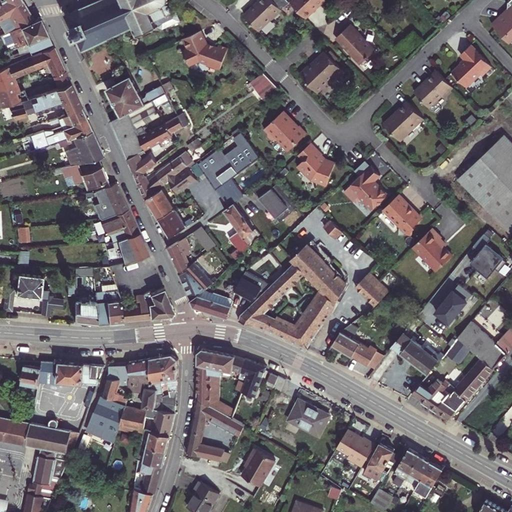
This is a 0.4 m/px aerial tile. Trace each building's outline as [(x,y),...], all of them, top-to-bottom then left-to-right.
[(34,18),(23,0),(1,0),(0,1),(0,20),(9,15),(16,27),(34,18)] [(99,0),(65,14),(82,52),(109,38),(131,28),(135,36),(137,35),(139,36),(139,34),(156,26),(163,28),(180,20),(176,9),(171,9),(169,5),(170,4),(169,2),(170,1),(169,0),(99,0)] [(245,16),(258,30),(271,18),(272,20),(282,10),(272,0),(259,0),(252,7),(253,8),(245,16)] [(291,0),(290,1),(306,18),(314,11),(313,10),(323,0),(291,0)] [(511,0),(509,0),(508,2),(508,15),(502,20),(501,19),(494,26),(509,42),(511,41),(511,42),(511,0)] [(0,20),(0,24),(5,32),(16,27),(9,15),(0,20)] [(35,19),(9,31),(17,46),(19,46),(22,54),(31,51),(53,42),(41,17),(35,19)] [(375,49),(351,23),(341,33),(343,35),(338,39),(347,49),(346,50),(353,57),(354,56),(359,62),(362,62),(375,49)] [(214,46),(208,44),(201,30),(195,33),(183,39),(188,50),(184,52),(190,65),(200,60),(208,63),(210,66),(216,68),(219,67),(221,68),(229,47),(219,44),(218,47),(214,46)] [(404,57),(422,40),(414,31),(395,47),(404,57)] [(465,59),(452,72),(466,87),(480,73),(482,75),(491,66),(470,44),(460,54),(465,59)] [(0,68),(0,67),(0,101),(2,106),(16,102),(22,100),(22,99),(28,97),(26,92),(25,90),(25,89),(24,89),(23,89),(22,89),(19,90),(13,76),(27,71),(35,68),(48,62),(59,87),(63,85),(70,82),(66,72),(55,47),(1,69),(0,68)] [(331,50),(327,54),(334,61),(338,57),(331,50)] [(334,83),(345,72),(334,61),(327,54),(325,52),(314,62),(316,64),(311,68),(308,65),(299,73),(317,92),(330,79),(334,83)] [(482,75),(486,79),(495,70),(491,66),(482,75)] [(107,89),(122,116),(166,92),(163,85),(148,92),(147,96),(143,98),(128,69),(123,71),(113,76),(117,83),(107,89)] [(453,87),(436,70),(426,79),(427,80),(422,84),(422,83),(413,91),(429,107),(437,100),(436,99),(440,95),(443,97),(453,87)] [(251,81),(256,89),(270,79),(264,72),(251,81)] [(256,89),(263,98),(278,87),(270,79),(256,89)] [(166,92),(168,96),(171,94),(169,91),(174,88),(170,81),(163,85),(166,92)] [(22,99),(22,100),(24,105),(11,109),(11,110),(14,118),(27,114),(27,115),(36,112),(36,114),(61,105),(65,114),(82,106),(70,82),(63,85),(59,87),(51,90),(46,91),(39,93),(35,95),(28,97),(22,99)] [(122,116),(112,121),(127,158),(145,149),(145,150),(152,146),(159,142),(173,135),(172,132),(175,131),(180,129),(184,126),(179,116),(147,133),(143,126),(161,116),(156,106),(170,99),(168,96),(166,92),(122,116)] [(2,106),(4,113),(11,110),(11,109),(24,105),(22,100),(16,102),(2,106)] [(424,119),(407,101),(396,111),(397,112),(393,116),(392,116),(384,123),(396,136),(405,136),(406,133),(411,128),(413,129),(424,119)] [(87,118),(82,106),(65,114),(58,117),(45,122),(47,125),(59,120),(62,126),(63,128),(73,123),(73,125),(87,118)] [(283,111),(264,129),(268,134),(268,137),(271,139),(273,140),(274,139),(275,141),(277,139),(289,151),(307,133),(300,125),(296,129),(292,124),(294,123),(283,111)] [(189,124),(183,113),(178,115),(179,116),(184,126),(189,124)] [(73,136),(92,128),(87,118),(73,125),(73,123),(63,128),(64,130),(54,134),(54,133),(45,136),(44,131),(44,130),(26,136),(27,140),(32,139),(35,150),(49,144),(48,141),(50,141),(52,143),(59,141),(67,138),(73,136)] [(98,156),(104,154),(92,128),(73,136),(78,146),(66,151),(71,164),(84,160),(98,156)] [(221,149),(199,165),(205,173),(217,189),(228,181),(236,192),(244,195),(232,178),(260,157),(243,133),(234,139),(240,147),(227,157),(221,149)] [(461,170),(455,176),(511,234),(511,232),(511,142),(504,134),(464,173),(461,170)] [(198,137),(188,145),(192,151),(202,143),(198,137)] [(59,141),(61,146),(69,143),(67,138),(59,141)] [(159,142),(152,146),(154,151),(162,147),(159,142)] [(298,155),(303,161),(317,147),(311,142),(298,155)] [(323,160),(320,157),(323,154),(317,147),(303,161),(297,166),(305,175),(309,175),(315,180),(327,185),(335,163),(326,159),(325,159),(324,159),(324,160),(323,160)] [(145,149),(127,158),(136,176),(143,172),(137,161),(147,154),(145,150),(145,149)] [(170,182),(189,168),(187,166),(194,161),(186,151),(156,174),(157,174),(163,183),(165,182),(168,180),(170,182)] [(137,161),(143,172),(158,162),(151,152),(147,154),(137,161)] [(53,170),(54,174),(63,171),(69,185),(84,179),(87,186),(92,184),(95,191),(110,185),(98,156),(84,160),(71,164),(66,166),(53,170)] [(192,167),(199,177),(204,173),(198,163),(192,167)] [(372,165),(345,191),(354,201),(360,196),(373,210),(389,194),(380,186),(379,187),(374,182),(381,175),(372,165)] [(189,168),(170,182),(178,193),(197,179),(189,168)] [(163,183),(157,174),(148,180),(146,175),(137,180),(146,199),(162,189),(161,186),(163,183)] [(267,179),(252,189),(258,198),(260,196),(263,199),(264,198),(266,201),(265,202),(279,222),(298,205),(279,183),(273,187),(267,179)] [(228,181),(217,189),(229,206),(235,202),(236,201),(244,195),(236,192),(228,181)] [(110,215),(128,208),(116,182),(110,185),(95,191),(100,202),(101,202),(106,213),(109,212),(110,215)] [(146,199),(158,218),(175,208),(162,189),(146,199)] [(416,212),(417,211),(399,193),(383,209),(400,226),(399,234),(412,235),(412,230),(416,227),(414,225),(422,218),(416,212)] [(239,230),(229,238),(237,248),(231,253),(235,260),(249,245),(248,244),(257,236),(257,237),(259,235),(237,205),(235,202),(229,206),(224,210),(239,230)] [(127,236),(139,231),(128,208),(110,215),(101,219),(105,232),(110,235),(124,230),(127,236)] [(175,208),(158,218),(170,237),(187,227),(190,225),(189,222),(185,225),(175,208)] [(331,219),(324,226),(335,238),(343,231),(331,219)] [(28,225),(18,226),(20,241),(30,240),(28,225)] [(199,239),(201,242),(209,236),(202,226),(194,232),(199,239)] [(413,247),(436,271),(453,255),(438,241),(442,237),(432,228),(413,247)] [(118,239),(125,262),(137,258),(148,253),(139,231),(127,236),(118,239)] [(201,242),(208,251),(213,247),(216,245),(209,236),(201,242)] [(191,248),(190,245),(185,248),(180,240),(174,243),(167,247),(180,274),(190,265),(186,255),(190,252),(189,249),(191,248)] [(265,312),(305,273),(322,290),(335,304),(347,283),(308,243),(291,258),(295,262),(285,271),(272,284),(254,301),(241,314),(239,320),(258,326),(260,320),(258,320),(265,312)] [(507,261),(486,244),(472,261),(479,267),(477,269),(488,278),(496,268),(499,271),(507,261)] [(28,255),(19,254),(19,265),(28,265),(28,255)] [(180,274),(191,299),(196,296),(196,295),(198,294),(204,290),(216,280),(214,278),(212,280),(195,261),(190,265),(180,274)] [(234,291),(254,301),(272,284),(246,271),(243,277),(234,291)] [(12,310),(14,292),(43,296),(41,313),(50,314),(51,307),(62,308),(63,298),(52,297),(53,294),(48,294),(49,287),(42,287),(43,275),(19,272),(19,275),(17,288),(13,288),(6,287),(3,309),(12,310)] [(389,291),(369,272),(355,287),(375,305),(389,291)] [(462,280),(437,311),(452,323),(477,293),(462,280)] [(102,292),(95,293),(96,301),(99,323),(124,320),(122,308),(121,298),(116,283),(101,285),(102,292)] [(146,306),(148,317),(171,314),(174,310),(164,287),(151,293),(150,290),(144,293),(144,294),(146,306)] [(322,290),(316,299),(331,312),(335,304),(322,290)] [(191,299),(195,307),(197,310),(197,311),(198,311),(203,310),(204,310),(205,309),(228,317),(232,305),(233,302),(232,299),(231,299),(214,293),(208,297),(198,294),(196,295),(196,296),(191,299)] [(122,308),(124,320),(148,317),(146,306),(144,294),(136,295),(136,300),(139,300),(140,305),(122,308)] [(276,317),(266,329),(307,349),(316,334),(331,312),(316,299),(296,327),(292,325),(276,317)] [(76,300),(75,320),(99,323),(96,301),(89,301),(76,300)] [(485,316),(480,311),(476,316),(481,321),(485,316)] [(258,326),(266,329),(276,317),(265,312),(258,320),(260,320),(258,326)] [(472,321),(458,337),(482,358),(493,368),(494,368),(511,349),(511,327),(497,343),(472,321)] [(333,344),(368,365),(377,350),(378,349),(371,345),(369,347),(353,338),(359,328),(351,323),(341,330),(333,344)] [(404,332),(392,346),(428,373),(442,357),(443,357),(445,355),(441,352),(439,354),(435,351),(429,347),(426,346),(424,348),(412,339),(404,332)] [(471,348),(459,339),(448,353),(460,362),(471,348)] [(236,355),(203,348),(199,352),(198,363),(211,366),(211,373),(221,374),(222,374),(223,369),(233,371),(233,368),(236,355)] [(368,365),(374,369),(385,355),(377,350),(368,365)] [(173,353),(164,355),(168,379),(170,394),(163,396),(162,402),(176,405),(178,377),(179,358),(173,353)] [(162,402),(163,396),(163,393),(164,393),(162,380),(168,379),(164,355),(151,357),(151,369),(151,383),(150,388),(157,389),(154,409),(175,413),(175,412),(176,405),(162,402)] [(246,358),(236,355),(233,368),(242,371),(246,358)] [(151,369),(151,357),(130,361),(130,365),(131,365),(130,378),(129,378),(129,385),(128,391),(128,392),(145,391),(143,409),(133,407),(133,408),(126,406),(124,413),(120,426),(144,431),(144,429),(148,407),(154,409),(157,389),(150,388),(151,383),(151,369)] [(267,366),(246,358),(242,371),(240,377),(247,379),(243,391),(255,396),(267,366)] [(455,390),(466,399),(493,368),(482,358),(456,389),(455,390)] [(58,382),(60,361),(43,360),(42,367),(39,382),(58,384),(58,382)] [(85,363),(60,361),(58,382),(83,384),(85,363)] [(91,377),(92,364),(85,363),(83,384),(98,385),(100,378),(91,377)] [(211,366),(198,363),(197,398),(223,411),(223,401),(220,400),(221,374),(211,373),(211,366)] [(39,382),(42,367),(25,364),(22,383),(38,386),(39,382)] [(130,378),(131,365),(130,365),(110,365),(110,373),(107,378),(121,379),(120,384),(129,385),(129,378),(130,378)] [(273,388),(279,376),(272,373),(266,386),(273,390),(273,388)] [(286,379),(279,376),(273,388),(281,392),(286,379)] [(120,384),(121,379),(107,378),(102,395),(126,404),(128,399),(123,397),(124,395),(117,392),(119,387),(120,384)] [(412,394),(449,419),(450,418),(457,409),(457,410),(466,399),(455,390),(456,389),(450,383),(445,380),(443,383),(438,379),(428,389),(421,383),(420,383),(412,394)] [(90,407),(95,392),(91,391),(85,405),(90,407)] [(88,427),(102,395),(99,394),(85,426),(88,427)] [(126,404),(102,395),(88,427),(91,432),(115,442),(120,426),(124,413),(126,406),(126,405),(126,404)] [(223,411),(197,398),(195,413),(190,439),(202,442),(206,424),(214,426),(216,421),(240,435),(244,426),(245,424),(233,417),(223,411)] [(289,420),(320,436),(330,416),(321,412),(322,410),(300,399),(289,420)] [(233,417),(236,409),(223,401),(223,411),(233,417)] [(154,409),(148,407),(144,429),(170,435),(175,413),(154,409)] [(0,440),(27,445),(42,448),(41,455),(39,455),(34,484),(33,491),(32,494),(29,493),(24,511),(46,511),(47,509),(52,498),(61,477),(64,470),(71,455),(80,432),(72,431),(72,430),(57,427),(58,423),(58,422),(58,421),(57,420),(57,419),(56,419),(55,419),(54,419),(53,419),(52,419),(52,420),(51,421),(51,422),(50,426),(32,423),(0,416),(0,440)] [(349,428),(337,448),(350,455),(348,458),(363,466),(376,443),(364,436),(364,437),(349,428)] [(170,435),(144,429),(144,431),(140,444),(166,450),(170,435)] [(225,448),(202,442),(190,439),(187,450),(200,454),(209,456),(220,460),(225,448)] [(394,452),(395,450),(381,442),(365,471),(379,479),(384,470),(385,470),(387,465),(394,452)] [(166,450),(140,444),(136,459),(138,459),(162,465),(166,450)] [(226,461),(231,451),(225,448),(220,460),(226,461)] [(243,475),(261,486),(276,460),(256,448),(250,458),(252,459),(243,475)] [(420,455),(409,448),(395,473),(398,474),(394,482),(401,486),(403,483),(420,455)] [(394,452),(387,465),(391,468),(399,454),(394,452)] [(431,461),(420,455),(403,483),(415,490),(415,489),(431,461)] [(220,460),(209,456),(207,463),(218,466),(220,460)] [(154,494),(162,465),(138,459),(136,471),(140,472),(141,469),(147,470),(146,474),(143,490),(154,494)] [(443,468),(431,461),(415,489),(428,496),(443,468)] [(188,507),(196,511),(208,511),(220,493),(200,480),(195,489),(198,490),(188,507)] [(338,499),(342,489),(332,486),(329,495),(338,499)] [(147,511),(154,494),(143,490),(134,487),(133,492),(130,511),(147,511)] [(395,497),(379,488),(371,502),(386,511),(395,497)] [(479,511),(508,511),(509,511),(487,499),(479,511)] [(323,511),(324,510),(297,500),(293,511),(323,511)]
